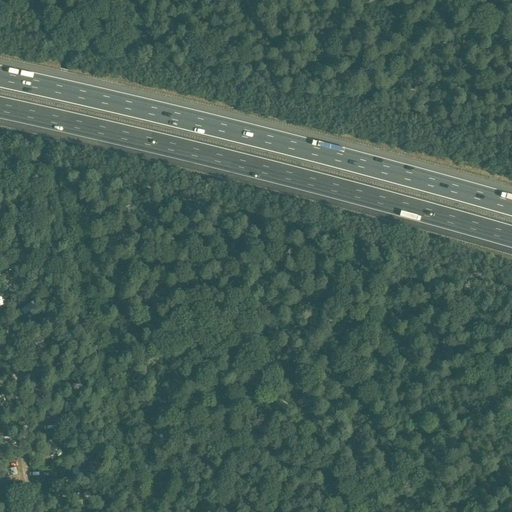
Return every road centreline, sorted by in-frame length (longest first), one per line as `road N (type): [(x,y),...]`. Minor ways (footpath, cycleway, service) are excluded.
road 1 (motorway): [(0,109),(511,238)]
road 2 (motorway): [(511,206),(0,78)]
road 3 (track): [(48,178),(139,511)]
road 4 (track): [(90,359),(50,204),(48,155)]
road 5 (track): [(131,511),(90,359)]
road 6 (track): [(48,155),(65,49),(39,17)]
